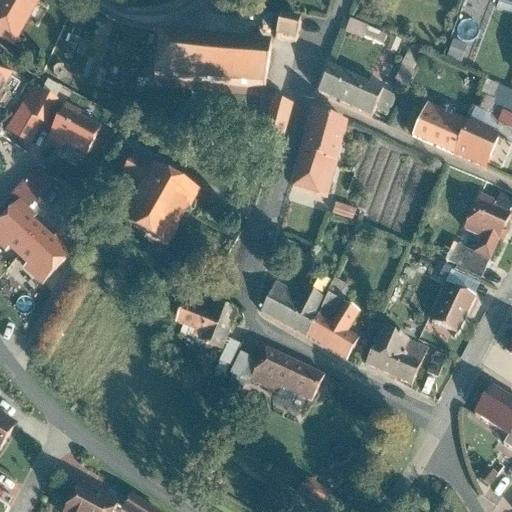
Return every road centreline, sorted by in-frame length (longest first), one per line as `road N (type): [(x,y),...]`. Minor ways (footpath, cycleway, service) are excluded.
road 1 (residential): [(309,105),(249,317),(269,339),(439,425)]
road 2 (residential): [(194,511),(71,430),(0,352)]
road 3 (residential): [(511,192),(309,105)]
road 4 (residential): [(511,288),(439,425)]
road 5 (residential): [(87,0),(144,20),(187,14),(202,0)]
